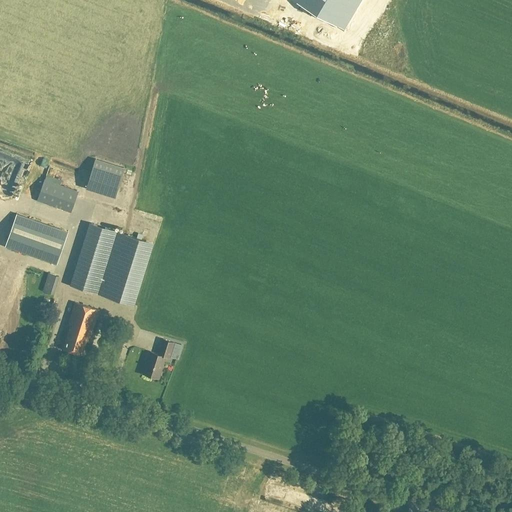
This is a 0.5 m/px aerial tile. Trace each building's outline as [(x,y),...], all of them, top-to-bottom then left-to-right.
[(291,0),(343,30),(360,0),(291,0)] [(350,50),(354,44),(348,40),(344,47),(350,50)] [(0,190),(9,193),(18,164),(0,157),(0,190)] [(117,199),(126,169),(97,160),(88,190),(117,199)] [(70,214),(78,192),(43,180),(36,202),(70,214)] [(16,215),(5,248),(56,266),(68,233),(16,215)] [(124,303),(144,241),(89,224),(70,286),(124,303)] [(53,295),(59,278),(48,274),(42,292),(53,295)] [(36,277),(32,284),(38,286),(41,280),(36,277)] [(88,343),(98,311),(74,303),(67,326),(70,327),(63,349),(82,355),(86,342),(88,343)] [(162,339),(160,347),(158,355),(149,352),(147,359),(148,359),(143,374),(158,379),(165,357),(169,358),(174,343),(162,339)]
